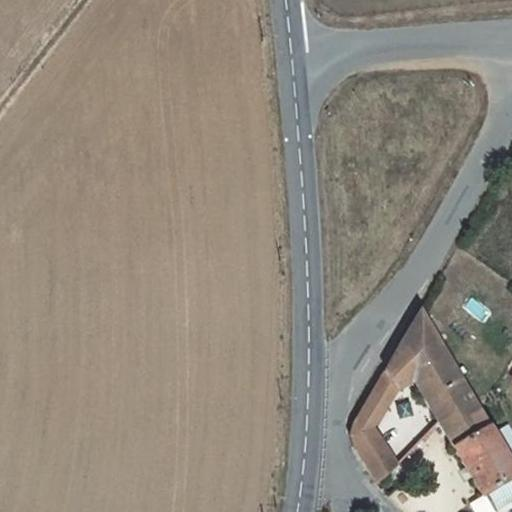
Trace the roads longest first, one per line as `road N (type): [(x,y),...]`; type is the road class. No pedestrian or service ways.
road 1 (unclassified): [(511,110),(339,387),(337,454),(382,511)]
road 2 (secondary): [(296,511),(308,284),(292,50)]
road 3 (unclassified): [(511,47),(292,50)]
road 4 (track): [(0,106),(84,0)]
